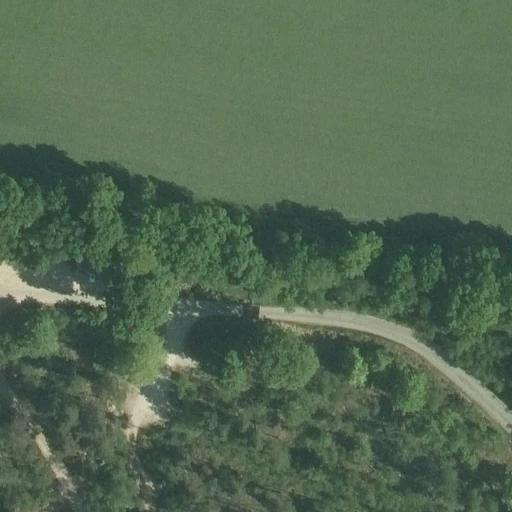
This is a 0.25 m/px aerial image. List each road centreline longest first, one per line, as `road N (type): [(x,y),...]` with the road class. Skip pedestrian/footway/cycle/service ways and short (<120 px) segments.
road 1 (unclassified): [(511,425),(427,353),(363,324),(0,298)]
road 2 (track): [(0,382),(78,511)]
